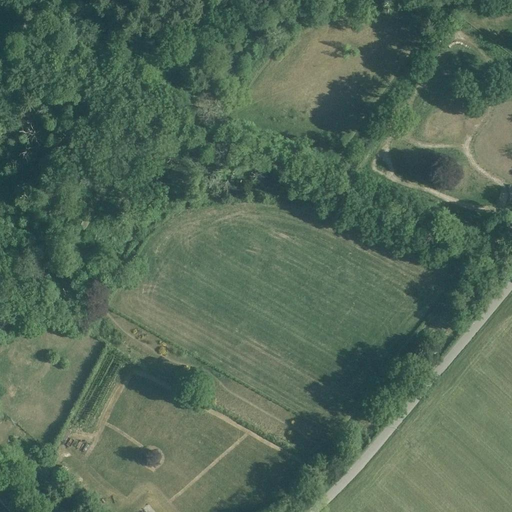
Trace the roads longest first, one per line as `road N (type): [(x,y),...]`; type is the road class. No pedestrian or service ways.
road 1 (track): [(0,43),(215,126),(511,257)]
road 2 (unclassified): [(313,511),(511,283)]
road 3 (track): [(108,178),(149,154),(207,151),(214,126)]
